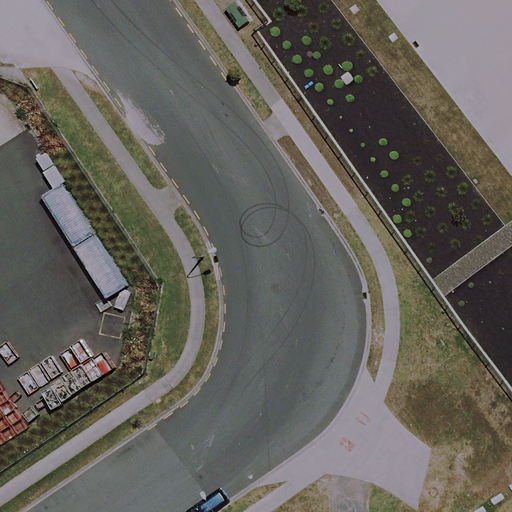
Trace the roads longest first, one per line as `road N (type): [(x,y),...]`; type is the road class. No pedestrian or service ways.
road 1 (unclassified): [(124,0),(249,187),(285,296),(287,355)]
road 2 (unclassified): [(113,511),(213,443),(287,355)]
